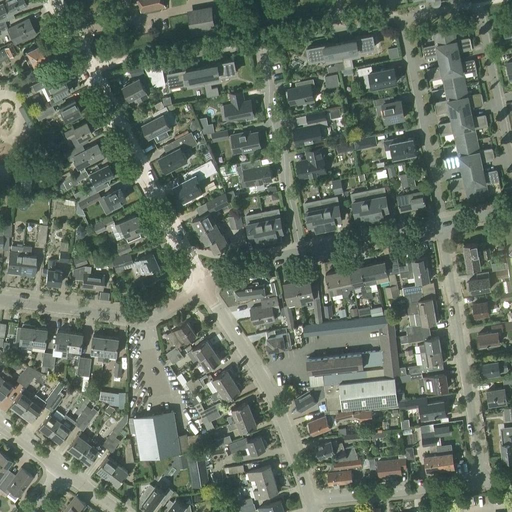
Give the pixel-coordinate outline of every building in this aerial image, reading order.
[(14,17),(12,12),(26,5),(25,4),(27,3),(25,0),(5,0),(8,6),(4,8),(1,3),(0,4),(0,21),(4,20),(14,17)] [(163,0),(135,0),(139,14),(165,8),(163,0)] [(211,4),(187,9),(192,37),(216,32),(211,4)] [(511,16),(501,19),(505,40),(507,40),(507,39),(511,38),(511,16)] [(28,18),(7,29),(14,43),(35,33),(28,18)] [(453,28),(443,30),(449,58),(459,56),(458,50),(471,48),(472,48),(470,37),(469,37),(469,38),(456,40),(454,33),(453,33),(452,29),(453,29),(453,28)] [(423,47),(422,47),(424,58),(425,57),(438,54),(439,60),(449,58),(443,30),(433,32),(434,33),(435,33),(435,37),(434,37),(436,45),(423,47)] [(372,35),(354,38),(354,39),(348,41),(347,44),(340,45),(343,59),(344,67),(351,66),(350,57),(359,55),(358,50),(374,47),(372,35)] [(321,45),(307,47),(309,60),(326,57),(327,62),(343,59),(340,45),(339,38),(320,41),(321,45)] [(26,52),(22,53),(28,65),(31,63),(32,65),(51,56),(44,42),(25,51),(26,52)] [(11,44),(4,48),(8,57),(16,53),(11,44)] [(396,47),(387,49),(389,58),(398,57),(396,47)] [(0,49),(0,61),(8,57),(4,48),(0,49)] [(459,56),(449,58),(455,86),(464,84),(463,80),(464,80),(462,72),(476,69),(476,70),(474,59),(473,59),(460,62),(459,56)] [(427,69),(426,69),(429,79),(442,76),(444,84),(445,84),(446,88),(455,86),(449,58),(439,60),(440,66),(427,69)] [(215,60),(200,63),(204,84),(219,81),(220,81),(219,75),(235,72),(233,60),(216,63),(215,60)] [(181,70),(168,72),(171,85),(187,81),(188,87),(189,87),(189,86),(204,84),(200,63),(181,67),(181,70)] [(371,65),(357,68),(358,75),(369,73),(372,87),(381,85),(381,87),(388,85),(388,83),(396,82),(393,67),(372,71),(371,65)] [(160,66),(145,69),(153,85),(164,83),(160,66)] [(49,76),(31,85),(34,91),(44,86),(51,99),(48,100),(51,105),(61,100),(59,96),(69,90),(62,77),(60,78),(59,78),(55,76),(54,73),(49,76)] [(336,73),(324,75),(326,87),(338,84),(336,73)] [(20,74),(11,79),(15,88),(24,83),(20,74)] [(123,88),(122,88),(125,94),(126,94),(129,99),(135,96),(138,101),(147,96),(144,91),(146,90),(139,78),(129,83),(129,82),(124,85),(124,86),(123,86),(123,88)] [(288,91),(286,91),(288,101),(290,101),(291,103),(304,100),(305,103),(314,101),(311,87),(314,86),(313,79),(300,81),(301,86),(288,89),(288,91)] [(464,84),(455,86),(460,114),(470,111),(469,106),(482,103),(483,103),(481,92),(480,93),(467,96),(466,88),(465,88),(464,84)] [(434,102),(433,102),(436,113),(436,112),(449,110),(451,116),(460,114),(455,86),(446,88),(447,92),(446,92),(447,100),(434,103),(434,102)] [(211,89),(205,90),(207,97),(219,95),(217,88),(212,89),(211,89)] [(227,104),(223,105),(226,120),(231,119),(245,116),(246,120),(254,118),(253,114),(250,99),(244,101),(243,97),(242,90),(230,93),(232,103),(227,104)] [(389,95),(373,99),(374,105),(383,103),(385,113),(382,114),(384,124),(394,122),(393,119),(404,117),(400,99),(390,101),(389,95)] [(170,96),(163,97),(164,105),(171,104),(170,96)] [(74,100),(58,108),(65,121),(80,113),(74,100)] [(161,100),(154,104),(157,109),(164,106),(161,100)] [(51,105),(35,114),(38,120),(54,111),(51,105)] [(143,126),(142,126),(145,132),(146,131),(148,136),(170,126),(163,114),(169,111),(166,105),(152,113),(154,118),(142,124),(143,126)] [(303,127),(294,129),(297,144),(321,139),(318,124),(326,123),(323,110),(295,116),(296,123),(302,122),(303,127)] [(470,111),(460,114),(466,141),(475,139),(474,135),(475,135),(474,127),(487,124),(487,125),(488,125),(485,114),(485,115),(472,117),(470,111)] [(438,124),(440,135),(441,134),(454,131),(455,139),(456,139),(457,143),(466,141),(460,114),(451,116),(452,122),(439,124),(438,124)] [(339,129),(348,129),(348,117),(339,118),(339,129)] [(85,122),(64,133),(67,139),(75,135),(78,140),(91,134),(85,122)] [(208,124),(200,125),(203,133),(214,131),(212,123),(208,124)] [(227,130),(212,133),(213,140),(228,137),(227,130)] [(172,150),(159,157),(166,171),(187,160),(182,151),(197,143),(191,131),(169,143),(172,150)] [(249,132),(232,135),(235,151),(243,150),(243,151),(253,149),(253,147),(260,146),(258,139),(260,138),(259,132),(250,133),(249,132)] [(374,135),(354,139),(356,148),(376,144),(374,135)] [(397,138),(383,141),(385,149),(391,148),(393,157),(415,153),(412,138),(397,141),(397,138)] [(475,139),(466,141),(472,169),(482,167),(481,161),(494,158),(492,148),(479,151),(477,143),(476,143),(475,139)] [(352,141),(340,143),(341,151),(354,149),(352,141)] [(445,157),(445,158),(447,168),(461,165),(462,171),(472,169),(466,141),(457,143),(458,147),(457,147),(459,155),(445,158),(445,157)] [(81,145),(65,153),(69,162),(73,160),(77,168),(102,155),(96,143),(83,149),(81,145)] [(305,157),(294,160),(298,177),(326,171),(323,158),(324,157),(321,145),(304,149),(305,157)] [(260,158),(240,162),(242,170),(246,186),(256,183),(257,185),(258,189),(264,188),(263,184),(263,182),(271,181),(267,164),(261,165),(260,158)] [(180,182),(174,185),(183,203),(195,197),(194,195),(201,191),(197,184),(199,183),(198,179),(216,170),(210,159),(191,169),(194,175),(186,179),(185,178),(180,181),(180,182)] [(107,164),(89,174),(93,183),(92,184),(92,185),(95,191),(108,185),(106,180),(113,176),(107,164)] [(394,166),(387,168),(388,175),(395,174),(394,166)] [(482,167),(472,169),(478,197),(488,195),(487,194),(486,194),(486,190),(487,190),(485,182),(498,180),(499,180),(497,169),(496,170),(483,173),(482,167)] [(450,179),(449,179),(451,190),(452,190),(452,189),(465,187),(467,194),(468,194),(469,198),(467,198),(468,199),(478,197),(472,169),(462,171),(463,177),(450,179)] [(85,170),(62,182),(66,189),(78,183),(77,181),(88,175),(85,170)] [(403,193),(397,195),(400,209),(412,206),(409,192),(406,177),(405,173),(399,174),(403,193)] [(413,176),(406,177),(409,192),(412,206),(417,205),(417,208),(425,207),(425,204),(428,203),(427,199),(425,189),(422,190),(421,184),(415,185),(413,176)] [(18,178),(17,190),(30,192),(31,180),(18,178)] [(340,178),(332,180),(335,193),(343,191),(340,178)] [(81,188),(73,193),(77,201),(96,192),(95,191),(92,185),(82,190),(81,188)] [(118,186),(99,196),(100,198),(102,202),(106,200),(109,206),(125,198),(118,186)] [(383,187),(367,190),(373,218),(383,216),(382,211),(388,210),(383,187)] [(367,190),(351,194),(356,216),(362,215),(363,220),(373,218),(367,190)] [(96,192),(77,201),(80,208),(100,198),(96,191),(96,192)] [(225,192),(206,202),(211,211),(229,203),(225,192)] [(336,196),(320,200),(326,228),(336,226),(335,221),(341,219),(336,196)] [(320,200),(304,203),(309,226),(315,224),(316,230),(326,228),(320,200)] [(278,209),(262,212),(267,240),(277,238),(276,233),(282,232),(278,209)] [(209,211),(192,220),(204,243),(209,241),(215,252),(228,245),(222,234),(221,235),(218,228),(219,228),(214,217),(212,218),(209,211)] [(262,212),(245,215),(250,238),(257,237),(258,242),(267,240),(262,212)] [(239,214),(227,216),(230,229),(242,226),(239,214)] [(112,222),(108,224),(115,240),(124,236),(127,242),(116,247),(119,254),(130,249),(127,243),(143,236),(140,229),(141,228),(135,215),(114,224),(112,222)] [(110,216),(92,224),(96,232),(105,228),(103,226),(112,222),(113,222),(110,216)] [(3,222),(2,236),(8,236),(10,236),(11,222),(8,222),(3,222)] [(39,224),(36,242),(44,243),(47,224),(39,224)] [(79,227),(76,229),(76,235),(78,238),(81,238),(84,236),(85,230),(83,227),(79,227)] [(60,241),(59,250),(67,251),(68,247),(67,247),(68,242),(60,241)] [(476,242),(463,244),(465,257),(480,254),(479,250),(477,250),(476,242)] [(9,250),(6,271),(20,273),(22,252),(22,246),(11,245),(10,251),(9,250)] [(22,252),(20,273),(26,274),(25,276),(33,277),(33,275),(34,275),(36,256),(29,255),(30,246),(28,246),(22,245),(22,246),(22,252)] [(480,254),(465,257),(467,269),(480,267),(479,260),(490,258),(489,248),(481,250),(482,254),(480,255),(480,254)] [(59,250),(58,260),(67,262),(68,251),(59,250)] [(411,257),(406,258),(408,270),(427,267),(425,255),(420,256),(419,250),(410,251),(411,257)] [(139,258),(134,260),(136,265),(141,276),(152,271),(150,268),(157,265),(151,252),(138,258),(139,258)] [(85,254),(72,258),(75,266),(87,263),(85,254)] [(129,254),(112,258),(114,265),(115,267),(131,262),(129,254)] [(397,258),(391,259),(393,273),(399,272),(397,258)] [(42,268),(41,274),(46,275),(45,282),(59,284),(61,270),(53,269),(54,260),(48,259),(47,268),(42,268)] [(384,260),(372,263),(376,282),(388,280),(384,260)] [(503,261),(491,263),(492,270),(495,270),(507,268),(508,267),(507,262),(503,263),(503,261)] [(372,263),(360,265),(366,291),(371,290),(369,284),(376,282),(372,263)] [(360,265),(349,268),(353,287),(360,286),(361,292),(362,292),(362,296),(367,295),(366,291),(360,265)] [(72,269),(71,279),(82,280),(81,287),(101,289),(103,275),(83,273),(84,266),(83,266),(72,269)] [(428,272),(427,267),(408,270),(399,272),(400,277),(406,276),(407,278),(414,277),(415,282),(429,279),(429,278),(431,278),(430,272),(428,272)] [(349,268),(337,270),(342,293),(342,296),(347,295),(347,294),(349,290),(349,288),(353,288),(353,287),(349,268)] [(507,268),(495,270),(496,275),(500,277),(508,276),(507,268)] [(337,270),(325,273),(330,295),(342,293),(337,270)] [(469,281),(466,282),(467,289),(470,288),(470,291),(490,288),(487,271),(479,272),(479,277),(468,279),(469,281)] [(309,277),(297,279),(301,302),(307,301),(307,299),(313,298),(313,300),(319,299),(318,285),(311,286),(309,277)] [(297,279),(284,282),(288,303),(295,301),(295,304),(301,302),(297,279)] [(252,284),(234,286),(235,299),(265,295),(263,283),(257,284),(257,280),(252,281),(252,284)] [(278,281),(270,282),(273,294),(280,292),(278,281)] [(389,285),(385,286),(387,297),(395,295),(399,295),(397,284),(390,285),(389,285)] [(402,287),(403,294),(403,295),(410,294),(422,292),(421,284),(402,287)] [(510,291),(499,293),(500,299),(511,298),(510,291)] [(422,292),(410,294),(412,304),(413,313),(414,313),(434,309),(437,309),(436,301),(433,301),(432,297),(423,298),(422,292)] [(262,306),(250,308),(253,324),(275,320),(273,312),(280,310),(277,296),(261,300),(262,306)] [(495,299),(472,303),(474,316),(488,314),(488,312),(491,312),(490,307),(496,306),(495,299)] [(381,307),(370,309),(370,312),(370,313),(371,316),(383,314),(381,307)] [(416,325),(412,325),(414,333),(421,331),(429,330),(428,323),(436,321),(439,321),(438,313),(435,314),(434,309),(414,313),(416,325)] [(394,325),(392,314),(372,317),(373,327),(380,327),(394,325)] [(366,328),(365,317),(358,318),(359,329),(366,328)] [(373,327),(372,317),(365,317),(366,328),(373,327)] [(359,329),(358,318),(351,319),(352,330),(359,329)] [(352,330),(351,319),(343,320),(345,331),(352,330)] [(176,346),(165,353),(169,358),(179,351),(176,347),(196,334),(186,320),(167,333),(176,346)] [(345,331),(343,320),(336,321),(337,331),(345,331)] [(337,331),(336,321),(329,322),(330,332),(337,331)] [(323,333),(322,322),(315,323),(316,334),(323,333)] [(330,332),(329,322),(322,322),(323,333),(330,332)] [(17,327),(15,341),(19,342),(27,343),(27,348),(32,349),(32,344),(34,327),(29,326),(30,324),(22,323),(22,325),(21,327),(17,327)] [(316,334),(315,323),(303,325),(304,335),(316,334)] [(491,331),(477,333),(479,345),(499,342),(497,331),(502,330),(501,324),(490,325),(491,331)] [(369,351),(307,358),(308,372),(362,366),(384,364),(385,376),(399,375),(398,367),(394,325),(380,327),(382,350),(369,351)] [(34,327),(32,344),(45,346),(47,329),(34,327)] [(57,330),(55,347),(62,348),(60,357),(66,357),(70,332),(57,330)] [(414,333),(407,334),(408,342),(422,340),(421,331),(414,333)] [(70,332),(66,357),(72,358),(73,354),(79,355),(81,350),(83,333),(70,332)] [(267,342),(266,342),(267,351),(285,347),(291,346),(289,333),(282,334),(266,337),(267,342)] [(93,334),(91,351),(98,352),(97,360),(102,360),(106,336),(93,334)] [(106,336),(102,360),(103,360),(103,362),(108,363),(109,354),(116,355),(118,338),(106,336)] [(425,344),(419,345),(420,351),(440,348),(439,337),(424,339),(425,344)] [(192,348),(187,352),(194,363),(195,362),(199,359),(213,349),(206,339),(192,348)] [(422,363),(408,366),(409,374),(421,372),(421,369),(431,367),(431,363),(443,361),(443,360),(445,360),(444,353),(441,354),(440,348),(420,351),(420,352),(422,363)] [(213,349),(199,359),(206,369),(221,360),(213,349)] [(179,351),(169,358),(172,363),(183,356),(179,351)] [(79,356),(76,378),(82,379),(84,357),(79,356)] [(82,379),(81,389),(86,390),(91,358),(84,357),(82,379)] [(497,360),(482,363),(484,375),(499,372),(507,371),(505,360),(497,361),(497,360)] [(27,365),(16,380),(20,383),(33,368),(27,365)] [(33,368),(20,383),(25,387),(34,376),(35,377),(40,371),(33,368)] [(213,379),(210,381),(213,387),(210,389),(212,393),(233,380),(231,376),(232,375),(232,374),(229,369),(228,369),(227,370),(226,369),(212,378),(213,379)] [(309,390),(295,398),(301,410),(325,396),(326,409),(329,409),(342,407),(397,402),(395,376),(369,379),(368,369),(323,374),(324,384),(306,386),(309,390)] [(7,371),(0,380),(0,396),(2,399),(13,385),(8,381),(12,376),(7,371)] [(421,372),(409,374),(410,379),(418,378),(419,384),(425,383),(426,391),(447,388),(444,373),(432,375),(430,375),(422,376),(421,372)] [(196,375),(185,382),(188,387),(205,376),(204,374),(198,378),(196,375)] [(205,376),(188,387),(192,392),(204,384),(202,378),(205,376)] [(233,380),(212,393),(209,395),(211,399),(212,399),(213,400),(214,400),(215,400),(219,397),(220,399),(221,400),(222,400),(223,400),(224,400),(225,399),(225,400),(240,391),(240,390),(241,389),(241,388),(238,383),(237,383),(235,383),(233,380)] [(188,387),(185,389),(193,404),(198,401),(193,392),(191,393),(188,387)] [(504,387),(486,390),(489,404),(506,401),(504,387)] [(23,388),(10,405),(21,413),(35,394),(32,392),(30,393),(23,388)] [(56,394),(46,408),(52,412),(62,397),(61,397),(64,394),(59,390),(56,394)] [(46,408),(56,394),(52,391),(43,405),(46,408)] [(35,394),(21,413),(31,420),(41,407),(36,403),(40,397),(35,394)] [(405,400),(398,401),(398,402),(398,403),(399,406),(399,407),(399,409),(407,408),(420,406),(422,419),(446,415),(443,399),(427,402),(426,396),(405,400)] [(218,402),(198,412),(201,418),(217,409),(223,407),(221,404),(221,403),(220,403),(219,402),(218,402)] [(234,415),(226,418),(229,423),(252,414),(247,402),(231,408),(234,415)] [(92,406),(86,415),(78,426),(82,430),(97,410),(92,406)] [(511,406),(503,407),(505,420),(511,419),(511,406)] [(325,415),(308,421),(313,434),(330,428),(329,427),(334,425),(334,424),(336,423),(335,420),(353,415),(353,417),(360,418),(360,421),(372,420),(371,410),(352,412),(352,409),(338,413),(338,408),(329,409),(324,410),(325,415)] [(128,417),(128,421),(130,433),(136,432),(140,457),(180,450),(188,449),(212,443),(206,429),(199,433),(186,435),(186,433),(177,434),(173,409),(131,416),(128,417)] [(217,409),(201,418),(204,423),(220,415),(217,409)] [(75,421),(73,423),(78,426),(86,415),(81,412),(75,421)] [(49,413),(39,426),(49,434),(60,420),(49,413)] [(60,420),(49,434),(60,442),(70,428),(69,428),(73,423),(75,421),(65,413),(64,415),(60,420)] [(229,424),(226,425),(229,431),(239,427),(240,432),(256,426),(252,414),(229,423),(229,424)] [(430,430),(421,432),(423,445),(429,444),(430,454),(424,455),(426,470),(439,468),(433,427),(433,423),(429,423),(430,430)] [(441,426),(433,427),(439,468),(453,466),(451,451),(450,444),(441,445),(439,436),(442,435),(441,426)] [(502,444),(500,444),(502,460),(504,460),(505,461),(508,461),(509,459),(511,458),(511,426),(505,427),(507,444),(502,444)] [(110,433),(101,444),(106,448),(115,436),(117,433),(112,430),(110,433)] [(80,431),(68,448),(78,456),(88,442),(91,439),(80,431)] [(370,432),(343,435),(344,442),(370,439),(374,438),(374,432),(370,433),(370,432)] [(217,439),(219,445),(225,443),(231,441),(229,435),(217,439)] [(246,437),(228,444),(230,451),(240,448),(240,449),(248,446),(251,453),(265,448),(266,447),(267,443),(267,442),(263,439),(262,440),(260,435),(247,440),(246,437)] [(115,436),(106,448),(111,451),(120,440),(115,436)] [(91,438),(91,439),(88,442),(78,456),(89,463),(101,446),(94,440),(93,439),(91,438)] [(336,440),(330,442),(330,441),(316,446),(320,458),(334,453),(337,461),(358,459),(352,445),(343,448),(341,442),(337,444),(336,440)] [(131,447),(124,448),(125,462),(133,461),(131,447)] [(203,448),(186,451),(191,487),(209,484),(203,448)] [(418,448),(410,449),(412,461),(420,459),(418,448)] [(11,460),(0,451),(0,474),(2,472),(4,474),(0,479),(0,483),(9,471),(5,468),(11,460)] [(398,459),(377,461),(378,475),(400,473),(400,467),(406,467),(404,453),(398,453),(398,459)] [(107,456),(97,469),(107,477),(117,463),(107,456)] [(330,462),(327,471),(328,472),(329,483),(352,480),(351,473),(351,470),(362,468),(361,459),(358,459),(337,461),(334,462),(330,462)] [(117,463),(107,477),(117,485),(127,471),(117,463)] [(242,464),(227,467),(228,473),(243,471),(242,464)] [(270,465),(247,471),(250,479),(256,477),(257,482),(274,478),(270,465)] [(20,467),(15,475),(9,471),(0,483),(0,488),(3,491),(7,494),(10,490),(18,496),(33,477),(20,467)] [(259,488),(253,490),(255,497),(278,490),(274,478),(257,482),(259,488)] [(149,483),(139,496),(143,499),(142,501),(144,502),(143,504),(149,508),(150,507),(152,508),(160,498),(165,501),(173,490),(168,487),(165,491),(155,484),(153,486),(149,483)] [(75,496),(62,511),(78,511),(85,504),(75,496)] [(167,509),(164,511),(180,511),(186,505),(176,497),(172,501),(169,499),(163,507),(167,509)] [(251,497),(237,501),(239,507),(253,503),(251,497)] [(284,511),(280,500),(258,507),(259,511),(284,511)] [(253,503),(239,507),(239,511),(245,511),(255,509),(253,503)]
